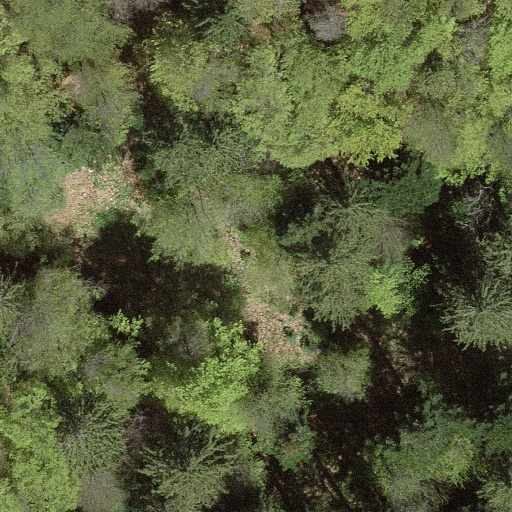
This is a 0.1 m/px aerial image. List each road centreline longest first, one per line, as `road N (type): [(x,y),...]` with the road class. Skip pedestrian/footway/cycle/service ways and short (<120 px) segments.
road 1 (track): [(0,237),(98,236),(203,261),(431,349)]
road 2 (track): [(511,352),(431,349),(215,511)]
